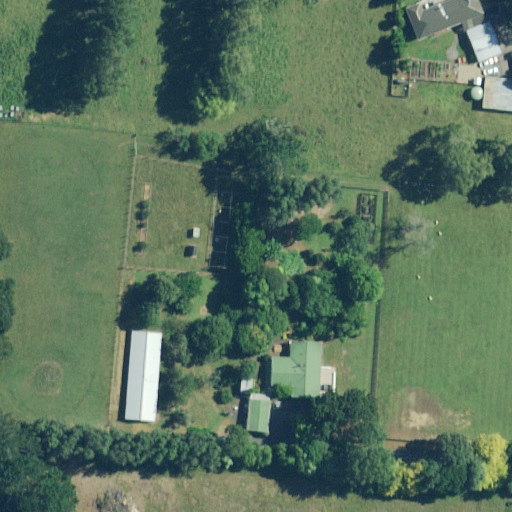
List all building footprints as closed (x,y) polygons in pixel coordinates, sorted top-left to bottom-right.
[(486,23),(476,0),(450,0),(406,18),(416,42),(461,23),(477,63),(501,53),(488,22),(486,23)] [(511,82),(483,80),(480,109),(511,111),(511,82)] [(161,334),(131,332),(124,420),(154,422),(161,334)] [(320,344),(289,342),(288,359),(271,358),(269,385),(291,387),(290,398),(317,399),(320,344)] [(250,381),(240,381),(239,395),(250,395),(250,381)] [(268,401),(247,400),(246,431),(266,433),(268,401)]
